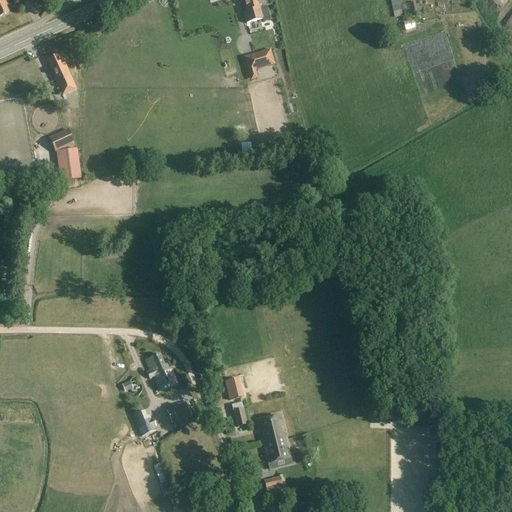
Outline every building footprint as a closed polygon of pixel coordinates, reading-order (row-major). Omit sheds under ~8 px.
[(0,0),(0,16),(9,13),(6,6),(7,5),(4,0),(0,0)] [(243,12),(246,23),(262,19),(263,22),(270,21),(266,7),(260,8),(257,0),(243,0),(247,11),(243,12)] [(392,7),(394,18),(403,16),(400,5),(392,7)] [(244,58),(249,73),(274,65),(270,50),(244,58)] [(55,78),(64,96),(78,89),(69,71),(60,55),(48,61),(56,77),(55,78)] [(49,139),(55,153),(74,144),(67,130),(49,139)] [(77,150),(56,153),(60,182),(81,179),(77,150)] [(149,380),(155,378),(161,390),(178,383),(171,368),(167,370),(160,354),(145,361),(150,371),(146,373),(149,380)] [(226,383),(230,401),(241,398),(237,380),(226,383)] [(125,392),(133,389),(130,382),(122,385),(125,392)] [(185,403),(166,410),(172,424),(191,417),(185,403)] [(233,413),(237,427),(247,425),(243,410),(233,413)] [(144,412),(133,417),(141,437),(155,432),(149,417),(146,418),(144,412)] [(263,442),(264,446),(286,440),(284,435),(282,435),(280,427),(282,427),(280,419),(278,420),(277,416),(260,420),(263,432),(265,441),(263,442)] [(159,433),(151,436),(153,442),(161,439),(159,433)] [(286,440),(264,446),(268,465),(291,459),(286,440)] [(164,483),(170,480),(162,463),(156,465),(164,483)] [(264,482),(267,492),(282,488),(280,478),(264,482)]
